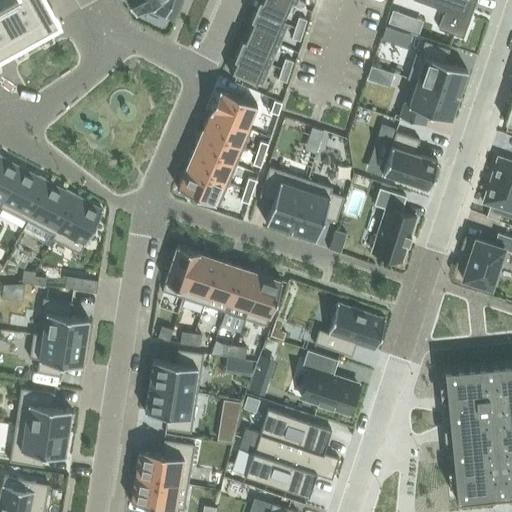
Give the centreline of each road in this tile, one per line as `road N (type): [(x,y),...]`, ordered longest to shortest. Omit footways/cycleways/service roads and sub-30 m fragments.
road 1 (residential): [(349,511),(511,14)]
road 2 (residential): [(99,511),(147,204)]
road 3 (residential): [(147,204),(331,259)]
road 4 (residential): [(147,204),(197,77)]
road 5 (residential): [(197,77),(128,40),(91,0)]
